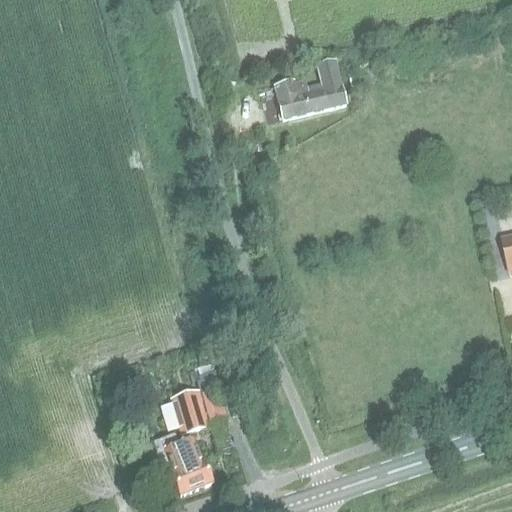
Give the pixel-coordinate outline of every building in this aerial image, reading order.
[(303,84),(274,91),(281,123),(344,108),(334,66),(315,70),(320,88),(305,92),(303,84)] [(261,136),(246,137),(247,153),(262,152),(261,136)] [(511,277),(511,239),(499,242),(507,279),(511,277)] [(218,395),(198,400),(207,429),(226,423),(218,395)] [(197,397),(171,404),(182,439),(207,432),(207,429),(198,400),(197,397)] [(184,454),(181,446),(178,447),(175,440),(153,448),(166,480),(171,478),(180,499),(211,488),(202,466),(201,467),(194,450),(184,454)]
